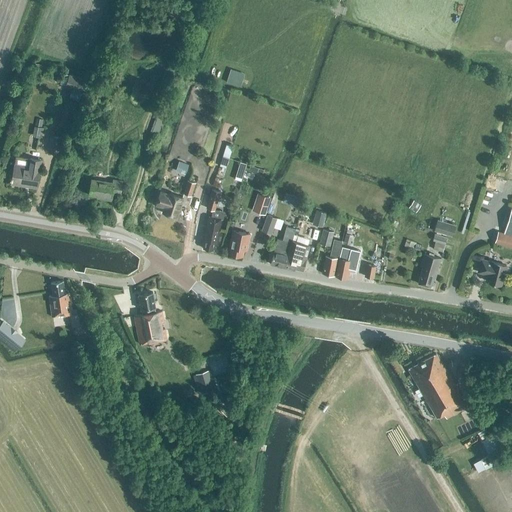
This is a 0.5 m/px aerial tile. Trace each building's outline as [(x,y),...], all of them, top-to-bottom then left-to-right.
[(81,89),(84,78),(69,74),(66,85),(81,89)] [(60,125),(69,128),(78,99),(69,97),(60,125)] [(36,118),(34,127),(41,128),(43,119),(36,118)] [(41,138),(43,128),(41,128),(34,127),(32,136),(41,138)] [(58,153),(61,137),(51,136),(48,151),(58,153)] [(30,158),(29,163),(28,167),(14,165),(11,183),(36,187),(40,169),(39,169),(41,160),(30,158)] [(188,164),(178,161),(175,171),(185,174),(188,164)] [(119,194),(121,181),(113,180),(113,183),(91,179),(89,194),(101,196),(101,198),(110,199),(111,193),(119,194)] [(191,195),(195,182),(188,180),(183,193),(191,195)] [(212,188),(206,208),(215,210),(221,191),(212,188)] [(183,197),(169,193),(168,194),(160,191),(155,205),(164,207),(162,212),(177,217),(183,197)] [(252,210),(265,215),(271,197),(258,193),(252,210)] [(302,202),(293,198),(294,196),(286,194),(283,202),(300,208),(302,202)] [(414,200),(409,207),(416,212),(421,204),(414,200)] [(511,205),(504,233),(498,231),(494,242),(511,247),(511,205)] [(399,206),(397,212),(390,232),(396,234),(403,214),(404,208),(399,206)] [(322,227),(326,213),(316,210),(312,224),(322,227)] [(267,214),(261,231),(272,234),(277,218),(267,214)] [(208,217),(205,229),(203,240),(204,240),(203,248),(212,250),(214,243),(217,243),(221,219),(208,217)] [(452,236),(452,235),(455,225),(437,220),(434,230),(452,236)] [(276,243),(270,263),(294,270),(294,269),(302,271),(305,258),(306,258),(309,246),(302,243),(296,241),(298,235),(294,234),(294,233),(296,229),(287,226),(283,240),(278,238),(276,243)] [(347,228),(343,243),(350,244),(352,235),(350,234),(351,229),(347,228)] [(330,245),(333,231),(323,229),(320,243),(330,245)] [(247,249),(250,233),(233,230),(228,253),(242,256),(243,249),(247,249)] [(443,251),(446,237),(434,234),(433,240),(435,241),(433,249),(443,251)] [(338,258),(342,241),(333,239),(330,256),(326,255),(322,273),(334,275),(337,258),(338,258)] [(339,257),(335,276),(345,278),(345,275),(348,276),(350,268),(356,270),(360,250),(351,248),(341,246),(339,257)] [(435,279),(441,258),(433,256),(434,254),(429,252),(429,254),(424,253),(420,266),(422,267),(418,283),(430,286),(432,278),(435,279)] [(481,259),(478,271),(488,274),(486,281),(500,285),(506,265),(492,261),(491,262),(481,259)] [(53,295),(49,296),(52,316),(53,316),(63,315),(63,316),(72,314),(71,309),(69,292),(65,293),(63,280),(51,282),(53,295)] [(165,343),(164,340),(167,339),(162,311),(155,312),(154,307),(155,307),(153,292),(138,294),(141,309),(142,314),(134,315),(139,342),(148,341),(148,343),(155,341),(157,351),(164,350),(163,343),(165,343)] [(0,327),(0,334),(18,349),(23,342),(18,338),(19,336),(15,334),(16,333),(10,329),(3,324),(0,327)] [(171,361),(190,357),(187,342),(169,345),(171,361)] [(446,418),(468,406),(436,353),(408,368),(437,417),(444,414),(446,418)] [(202,394),(214,390),(208,370),(196,374),(202,394)] [(219,398),(214,404),(220,410),(225,404),(219,398)] [(477,433),(488,453),(508,443),(498,422),(477,433)]
